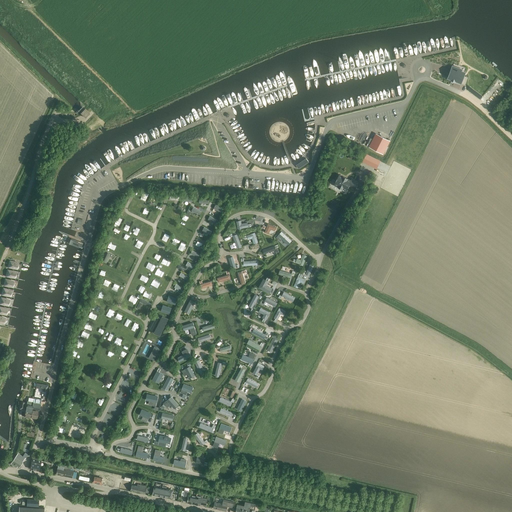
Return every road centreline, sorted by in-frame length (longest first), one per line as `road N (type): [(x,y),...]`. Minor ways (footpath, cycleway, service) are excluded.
road 1 (unclassified): [(22,472),(47,407),(101,198),(166,167),(308,175)]
road 2 (residential): [(210,511),(22,472)]
road 3 (unclassified): [(418,77),(405,103),(330,122),(308,175)]
